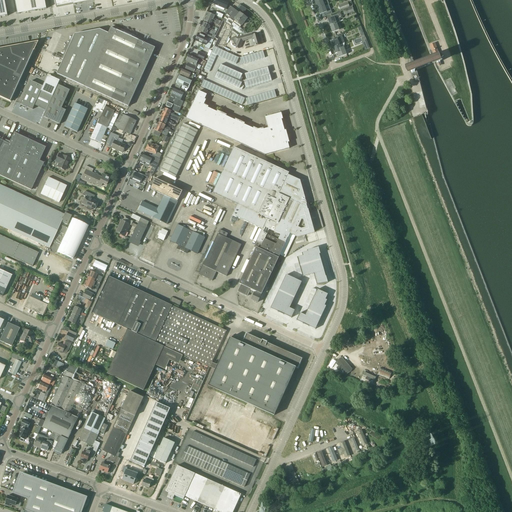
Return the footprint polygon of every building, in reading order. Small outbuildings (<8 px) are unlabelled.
[(15,0),(18,14),(20,14),(19,13),(28,11),(29,12),(35,11),(35,10),(44,8),(45,9),(46,9),(44,0),(15,0)] [(229,3),(220,0),(214,0),(213,4),(222,8),(226,9),(229,3)] [(320,0),(315,2),(318,9),(324,6),(328,4),(326,0),(320,0)] [(338,6),(340,10),(349,7),(348,2),(338,6)] [(324,6),(318,9),(320,15),(325,13),(326,16),(332,13),(328,4),(324,6)] [(352,6),(342,10),(344,15),(354,11),(355,11),(354,7),(353,8),(352,6)] [(228,10),(223,21),(232,28),(233,27),(231,25),(233,23),(232,22),(239,13),(231,7),(229,10),(228,10)] [(216,16),(208,13),(206,17),(220,23),(221,21),(214,18),(216,16)] [(233,23),(231,25),(233,27),(232,28),(242,35),(248,34),(240,28),(241,25),(242,25),(247,19),(240,13),(240,14),(239,13),(232,22),(233,23)] [(331,19),(327,20),(330,27),(337,24),(337,23),(340,22),(337,13),(330,16),(331,19)] [(204,21),(212,25),(213,22),(220,25),(220,23),(206,17),(204,21)] [(204,23),(202,27),(216,33),(217,31),(210,28),(211,26),(204,23)] [(332,33),(339,30),(337,24),(330,27),(332,33)] [(202,27),(200,31),(206,34),(207,35),(208,32),(215,35),(216,33),(202,27)] [(76,34),(57,74),(85,86),(84,87),(129,107),(156,48),(111,28),(109,33),(100,29),(76,34)] [(218,39),(214,47),(217,48),(222,50),(230,34),(219,29),(215,38),(218,39)] [(199,34),(196,41),(199,42),(198,43),(199,45),(201,46),(202,44),(206,45),(208,41),(212,43),(213,42),(214,38),(215,38),(207,35),(206,34),(205,36),(200,34),(199,34)] [(239,48),(243,41),(252,39),(254,46),(261,44),(259,34),(252,36),(252,34),(237,38),(238,40),(235,46),(239,48)] [(337,39),(330,42),(333,48),(343,44),(344,44),(345,44),(344,43),(341,34),(336,36),(338,39),(337,39)] [(0,96),(11,102),(38,43),(0,49),(0,96)] [(343,44),(333,48),(335,54),(338,53),(339,57),(347,55),(344,47),(345,44),(344,44),(343,44)] [(217,48),(214,54),(217,56),(220,57),(222,50),(217,48)] [(186,59),(185,60),(186,61),(196,66),(199,59),(190,54),(189,55),(188,55),(187,56),(188,57),(187,59),(186,59)] [(196,68),(187,63),(185,69),(194,73),(196,68)] [(220,65),(215,78),(242,90),(244,86),(241,85),(242,82),(240,81),(240,80),(242,81),(243,78),(241,78),(242,75),(220,65)] [(247,81),(244,82),(246,89),(272,81),(268,67),(245,74),(247,81)] [(180,76),(179,78),(191,83),(195,74),(183,69),(180,74),(181,75),(180,76)] [(175,87),(187,92),(191,83),(179,78),(176,83),(176,84),(175,87)] [(31,81),(21,104),(33,109),(35,105),(46,110),(56,89),(58,85),(47,80),(45,84),(43,87),(43,86),(31,81)] [(46,110),(43,117),(60,124),(66,110),(62,108),(70,90),(58,85),(56,89),(46,110)] [(184,92),(175,87),(166,107),(176,112),(175,112),(178,113),(184,101),(181,100),(184,92)] [(204,99),(207,95),(198,91),(186,119),(265,155),(289,149),(287,143),(289,143),(286,130),(284,131),(281,120),(283,119),(281,113),(265,118),(268,129),(263,130),(263,128),(258,130),(253,128),(253,129),(244,125),(244,123),(235,119),(234,120),(226,116),(226,115),(217,111),(216,112),(208,108),(208,107),(204,104),(206,100),(204,99)] [(97,100),(93,111),(102,115),(106,105),(108,106),(109,103),(98,98),(98,100),(97,100)] [(88,109),(75,103),(64,126),(77,132),(88,109)] [(111,130),(119,113),(115,111),(106,107),(98,124),(97,123),(90,139),(100,143),(107,128),(111,130)] [(165,108),(163,113),(178,119),(179,117),(171,113),(172,111),(165,108)] [(174,123),(174,122),(168,120),(169,118),(177,122),(178,119),(163,113),(161,117),(174,123)] [(131,135),(137,121),(124,115),(121,114),(116,124),(115,123),(113,127),(118,129),(131,135)] [(171,124),(173,125),(174,123),(161,117),(159,121),(166,124),(167,122),(171,124)] [(170,129),(167,127),(166,128),(165,127),(166,125),(159,122),(157,126),(169,132),(170,130),(170,129)] [(175,178),(198,131),(183,124),(160,171),(175,178)] [(157,126),(155,131),(161,133),(167,136),(169,132),(157,126)] [(44,163),(39,161),(46,148),(14,133),(9,142),(0,137),(0,175),(31,190),(44,163)] [(106,143),(109,145),(113,138),(117,140),(118,138),(119,136),(111,133),(106,143)] [(123,153),(126,145),(117,141),(118,140),(117,140),(113,138),(109,145),(109,146),(111,148),(116,150),(115,151),(118,152),(118,151),(123,153)] [(216,138),(215,140),(228,146),(229,144),(216,138)] [(149,144),(146,150),(153,153),(152,156),(160,159),(162,155),(156,152),(158,148),(149,144)] [(307,204),(300,181),(288,175),(289,173),(234,147),(213,193),(237,205),(232,216),(262,229),(256,242),(262,244),(260,249),(257,248),(254,252),(240,283),(241,284),(238,291),(247,296),(250,290),(255,292),(251,299),(258,302),(280,256),(286,243),(286,242),(288,238),(289,238),(291,234),(296,236),(298,237),(314,232),(308,211),(308,210),(309,210),(308,204),(307,205),(307,204)] [(57,167),(65,170),(70,159),(59,154),(56,162),(59,163),(57,167)] [(160,160),(160,159),(152,156),(151,159),(148,158),(143,155),(141,161),(140,163),(144,164),(145,162),(147,164),(148,164),(150,165),(156,168),(160,160)] [(90,183),(90,182),(93,183),(96,175),(91,173),(93,170),(86,166),(80,179),(90,183)] [(132,180),(141,184),(142,182),(145,183),(147,178),(136,173),(132,180)] [(101,177),(97,175),(96,175),(93,183),(101,187),(102,184),(106,185),(110,177),(103,174),(101,177)] [(40,194),(58,203),(66,186),(48,177),(40,194)] [(143,201),(138,211),(154,218),(168,225),(173,212),(176,207),(178,202),(182,191),(155,179),(151,189),(164,196),(158,209),(143,201)] [(0,185),(0,225),(49,248),(49,249),(50,250),(53,254),(54,253),(55,252),(56,252),(72,259),(74,260),(77,254),(76,254),(75,253),(81,240),(87,226),(89,222),(73,215),(72,219),(70,218),(72,213),(66,211),(64,214),(64,215),(0,185)] [(91,209),(91,208),(95,210),(98,203),(93,200),(94,196),(85,192),(83,196),(85,197),(82,204),(87,206),(86,209),(90,211),(91,210),(91,209)] [(318,216),(314,229),(317,230),(322,217),(318,216)] [(124,236),(130,225),(131,225),(132,223),(133,222),(124,218),(123,221),(121,221),(116,233),(124,236)] [(131,238),(130,242),(138,246),(140,242),(147,226),(139,222),(137,225),(136,228),(131,238)] [(178,225),(170,242),(179,246),(178,250),(188,254),(189,250),(198,254),(206,238),(195,233),(184,228),(178,225)] [(162,229),(158,238),(163,241),(168,232),(162,229)] [(213,281),(217,272),(227,250),(232,241),(218,234),(199,275),(213,281)] [(0,252),(32,266),(35,259),(36,256),(38,252),(0,235),(0,252)] [(227,277),(241,245),(232,241),(227,250),(217,272),(227,277)] [(318,247),(307,251),(307,252),(309,257),(319,254),(319,255),(320,254),(318,247)] [(307,252),(302,253),(303,256),(305,264),(311,263),(309,257),(307,252)] [(319,254),(309,257),(311,263),(321,260),(319,255),(319,254)] [(303,256),(297,258),(299,266),(305,264),(303,256)] [(321,260),(311,263),(312,268),(322,265),(321,260)] [(96,261),(93,266),(101,270),(105,272),(107,266),(104,264),(96,261)] [(311,263),(305,264),(308,275),(314,274),(312,268),(311,263)] [(305,264),(299,266),(303,277),(308,275),(305,264)] [(322,265),(312,268),(314,274),(324,271),(322,265)] [(0,296),(1,297),(11,276),(0,270),(0,296)] [(314,274),(315,279),(326,277),(325,276),(324,271),(314,274)] [(91,272),(87,279),(96,283),(99,276),(99,275),(91,272)] [(286,275),(284,280),(291,284),(293,278),(286,275)] [(326,277),(315,279),(317,285),(328,283),(326,276),(325,276),(326,277)] [(109,277),(92,313),(128,330),(107,374),(144,391),(156,365),(164,347),(183,355),(210,368),(212,363),(227,332),(221,329),(207,322),(186,313),(109,277)] [(293,278),(291,284),(299,287),(302,282),(293,278)] [(84,286),(92,290),(96,283),(87,279),(84,286)] [(284,280),(281,285),(289,289),(291,284),(284,280)] [(291,284),(289,289),(297,293),(299,287),(291,284)] [(281,285),(279,291),(286,294),(289,289),(281,285)] [(289,289),(286,294),(294,298),(297,293),(289,289)] [(317,290),(315,295),(325,300),(328,295),(317,290)] [(86,291),(83,297),(92,302),(95,295),(93,294),(86,291)] [(279,291),(276,296),(284,299),(286,294),(279,291)] [(286,294),(284,299),(292,303),(294,298),(286,294)] [(315,295),(312,300),(325,306),(327,300),(325,300),(315,295)] [(29,296),(25,307),(43,315),(48,305),(43,303),(29,296)] [(80,296),(78,300),(86,304),(85,306),(89,308),(90,305),(92,302),(83,297),(80,296)] [(276,296),(274,301),(281,304),(281,305),(284,299),(276,296)] [(172,297),(170,303),(179,307),(181,302),(172,297)] [(284,299),(281,305),(288,308),(289,308),(290,308),(292,303),(284,299)] [(312,300),(310,305),(324,312),(326,306),(325,306),(312,300)] [(274,301),(271,308),(278,312),(281,304),(274,301)] [(281,304),(278,312),(284,315),(288,308),(281,305),(281,304)] [(310,305),(308,310),(321,317),(324,312),(310,305)] [(72,314),(84,319),(86,315),(82,314),(83,311),(75,307),(72,314)] [(288,308),(284,315),(291,318),(295,311),(290,308),(289,308),(288,308)] [(305,316),(306,316),(312,319),(319,322),(321,317),(308,310),(305,316)] [(300,313),(296,320),(303,323),(306,316),(305,316),(300,313)] [(69,321),(77,325),(79,320),(81,321),(82,322),(81,323),(82,324),(84,319),(72,314),(69,321)] [(306,316),(303,323),(309,326),(312,319),(306,316)] [(312,319),(309,326),(315,329),(319,322),(312,319)] [(0,339),(0,341),(11,347),(19,329),(7,323),(0,339)] [(28,341),(31,343),(34,336),(31,335),(32,333),(25,330),(20,341),(27,344),(28,341)] [(76,336),(68,332),(65,339),(73,342),(76,336)] [(243,344),(230,338),(218,366),(212,363),(210,368),(216,370),(209,387),(275,415),(296,367),(298,368),(303,358),(267,343),(266,344),(262,342),(262,341),(261,340),(247,334),(243,344)] [(107,340),(102,350),(111,354),(115,343),(107,340)] [(59,343),(56,350),(60,351),(59,352),(60,353),(61,354),(62,353),(63,352),(63,353),(64,353),(67,352),(68,350),(69,351),(71,345),(70,344),(71,343),(66,341),(66,342),(64,346),(59,343)] [(16,360),(9,374),(14,376),(21,363),(23,358),(12,353),(10,357),(16,360)] [(341,357),(335,362),(338,366),(336,368),(338,370),(340,368),(345,375),(352,369),(341,357)] [(58,361),(55,368),(61,371),(64,364),(58,361)] [(38,425),(38,426),(43,428),(48,430),(53,432),(51,436),(50,436),(49,438),(45,437),(44,442),(41,449),(48,452),(50,445),(52,446),(53,443),(52,443),(53,443),(55,437),(56,437),(54,441),(58,443),(55,450),(62,454),(69,440),(79,418),(69,414),(83,385),(72,380),(78,367),(71,364),(69,368),(64,379),(51,406),(53,407),(51,412),(46,422),(42,420),(41,419),(41,420),(38,425)] [(43,371),(48,374),(52,367),(46,364),(43,371)] [(381,367),(378,375),(389,379),(392,372),(381,367)] [(45,374),(41,382),(50,385),(53,386),(55,382),(52,380),(53,378),(45,374)] [(38,389),(46,393),(47,391),(49,392),(51,388),(49,387),(50,385),(41,382),(38,389)] [(103,463),(100,470),(110,474),(114,465),(118,466),(121,459),(118,457),(120,453),(119,453),(144,398),(130,392),(103,451),(112,455),(110,460),(108,459),(107,462),(105,462),(104,464),(103,463)] [(41,393),(38,399),(45,402),(47,397),(45,396),(46,395),(41,393)] [(156,402),(153,409),(167,415),(170,409),(156,402)] [(153,409),(150,415),(165,422),(167,415),(153,409)] [(79,440),(93,446),(100,431),(103,424),(105,419),(91,412),(89,417),(79,440)] [(150,415),(148,422),(162,428),(165,422),(150,415)] [(22,429),(18,437),(21,438),(20,441),(23,442),(24,440),(25,440),(27,437),(26,437),(28,432),(27,431),(28,429),(30,424),(23,420),(21,426),(24,427),(23,429),(22,429)] [(148,422),(145,428),(159,435),(162,428),(148,422)] [(37,440),(34,447),(41,449),(44,442),(45,437),(38,434),(41,427),(38,426),(35,433),(38,434),(37,437),(36,437),(35,440),(37,440)] [(145,428),(142,435),(156,441),(159,435),(145,428)] [(362,448),(367,446),(361,431),(356,433),(362,448)] [(142,435),(139,441),(153,448),(156,441),(142,435)] [(164,438),(157,453),(152,451),(151,454),(150,456),(166,464),(175,443),(164,438)] [(358,450),(354,438),(347,440),(352,452),(358,450)] [(139,441),(136,448),(150,454),(153,448),(139,441)] [(340,448),(337,450),(340,456),(344,455),(346,459),(351,457),(344,442),(339,445),(340,448)] [(136,448),(133,454),(147,461),(150,454),(136,448)] [(337,461),(333,449),(329,451),(333,462),(337,461)] [(75,450),(70,463),(74,465),(79,452),(75,450)] [(83,452),(80,460),(87,463),(91,452),(87,450),(86,453),(83,452)] [(321,451),(317,453),(322,468),(327,466),(321,451)] [(133,454),(130,461),(144,467),(147,461),(133,454)] [(150,458),(147,464),(159,468),(160,465),(155,463),(156,460),(150,458)] [(125,473),(122,480),(128,482),(132,472),(127,470),(128,467),(125,466),(122,472),(125,473)] [(177,466),(166,491),(169,493),(168,494),(174,497),(174,495),(183,499),(185,496),(219,511),(232,511),(241,494),(177,466)] [(132,472),(128,482),(134,484),(136,477),(139,478),(141,473),(133,469),(132,472)] [(29,498),(25,510),(29,511),(80,511),(85,499),(21,475),(15,493),(29,498)] [(144,479),(142,486),(146,487),(145,488),(148,489),(148,488),(149,488),(151,482),(153,483),(154,480),(146,477),(145,479),(144,479)] [(6,503),(5,505),(9,507),(10,504),(19,508),(21,504),(20,503),(20,502),(22,498),(15,495),(14,498),(12,497),(8,496),(6,502),(6,503)]
